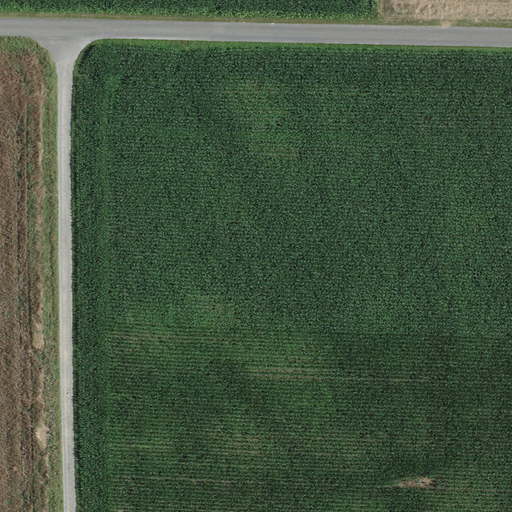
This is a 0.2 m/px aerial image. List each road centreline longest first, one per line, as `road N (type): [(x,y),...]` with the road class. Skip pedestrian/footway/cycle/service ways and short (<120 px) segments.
road 1 (unclassified): [(0,26),(511,36)]
road 2 (track): [(69,511),(63,30)]
